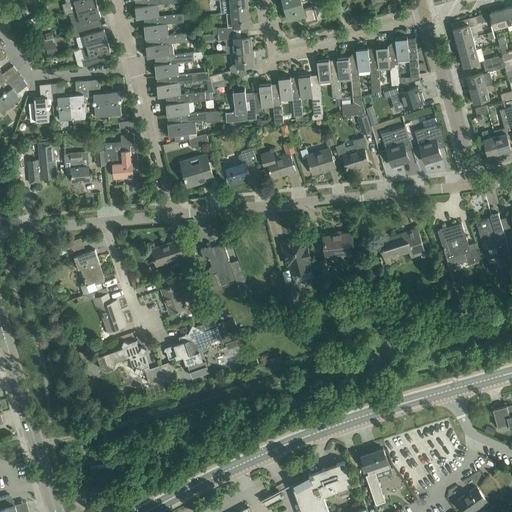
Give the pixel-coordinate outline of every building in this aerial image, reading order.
[(65,0),(66,2),(63,3),(66,14),(70,13),(77,12),(98,6),(96,0),(65,0)] [(138,5),(137,6),(138,18),(139,17),(143,17),(154,16),(157,15),(156,4),(175,3),(183,2),(182,0),(145,0),(146,5),(138,5)] [(220,0),(222,13),(227,13),(248,10),(247,0),(220,0)] [(334,0),(338,13),(346,11),(342,0),(334,0)] [(317,16),(320,10),(315,8),(314,6),(303,9),(301,1),(285,6),(289,19),(303,15),(304,18),(302,20),(305,22),(305,23),(306,23),(309,24),(311,21),(318,19),(317,16)] [(511,23),(511,5),(503,8),(507,24),(511,23)] [(98,6),(77,12),(70,13),(72,25),(74,31),(91,26),(90,23),(102,19),(98,6)] [(507,24),(503,8),(490,12),(495,28),(507,24)] [(217,26),(214,26),(213,27),(214,34),(219,34),(232,32),(232,26),(250,24),(248,10),(227,13),(228,26),(218,27),(217,26)] [(155,24),(146,25),(147,37),(156,36),(166,35),(165,23),(184,22),(184,20),(183,13),(157,15),(154,16),(155,24)] [(487,13),(459,21),(460,26),(453,28),(457,40),(478,34),(475,23),(489,19),(487,13)] [(91,26),(74,31),(76,37),(83,35),(87,46),(107,40),(104,28),(93,32),(91,26)] [(157,44),(148,45),(149,57),(154,56),(165,55),(168,55),(168,54),(173,54),(172,45),(167,46),(167,43),(172,43),(193,41),(193,39),(192,32),(166,35),(156,36),(157,44)] [(219,39),(225,39),(226,53),(231,52),(252,50),(251,36),(233,38),(232,32),(219,34),(219,39)] [(478,35),(478,34),(457,40),(460,53),(477,48),(474,36),(478,35)] [(396,37),(395,37),(395,38),(396,39),(396,44),(397,55),(397,56),(398,59),(398,61),(409,60),(410,76),(410,77),(411,81),(414,80),(419,78),(420,78),(416,38),(415,38),(408,39),(407,37),(407,36),(396,37)] [(59,54),(54,38),(44,40),(49,57),(59,54)] [(87,46),(82,47),(86,58),(82,59),(84,65),(101,61),(100,54),(111,51),(107,40),(87,46)] [(507,49),(508,48),(507,43),(500,45),(502,53),(504,53),(508,52),(507,49)] [(377,48),(376,48),(377,57),(378,57),(379,67),(379,69),(387,68),(387,66),(390,66),(392,85),(400,84),(400,77),(398,61),(398,59),(397,56),(397,55),(389,56),(388,47),(377,48)] [(477,48),(460,53),(464,66),(480,61),(477,48)] [(357,50),(356,50),(357,58),(358,67),(358,69),(359,69),(359,72),(359,74),(370,73),(372,93),(381,90),(379,69),(379,67),(378,57),(377,57),(369,58),(368,49),(357,50)] [(254,64),(252,50),(231,52),(232,66),(245,65),(254,64)] [(511,50),(508,52),(504,53),(502,53),(502,54),(504,59),(511,56),(511,50)] [(166,63),(157,64),(158,76),(167,75),(177,74),(176,63),(195,61),(195,59),(203,58),(203,51),(173,54),(168,54),(168,55),(165,55),(166,63)] [(504,60),(504,59),(502,54),(483,59),(484,65),(504,60)] [(337,57),(337,58),(337,59),(338,68),(339,79),(340,81),(351,79),(352,96),(353,102),(342,103),(342,104),(343,115),(366,113),(361,96),(361,95),(359,74),(359,72),(359,69),(358,69),(358,67),(357,58),(349,59),(349,56),(348,56),(337,57)] [(318,61),(317,62),(318,73),(319,81),(320,81),(331,79),(333,98),(335,98),(341,97),(340,81),(339,79),(338,68),(330,69),(329,60),(318,61)] [(505,65),(504,60),(484,65),(486,72),(506,67),(505,65)] [(13,65),(11,67),(3,73),(0,69),(0,83),(7,79),(10,83),(21,75),(13,65)] [(229,70),(210,76),(211,80),(211,82),(229,78),(233,77),(231,70),(229,70)] [(168,83),(159,84),(160,96),(165,95),(176,94),(178,93),(177,83),(206,80),(211,80),(210,76),(208,71),(177,74),(167,75),(168,83)] [(485,80),(483,72),(467,77),(470,89),(493,83),(491,78),(485,80)] [(10,83),(13,87),(0,96),(0,108),(2,111),(21,97),(17,92),(28,84),(21,75),(10,83)] [(112,77),(112,81),(113,90),(107,91),(109,114),(122,113),(121,102),(122,101),(123,101),(123,100),(126,99),(124,76),(112,77)] [(299,77),(300,86),(301,96),(312,95),(314,114),(313,115),(313,119),(324,118),(323,113),(320,81),(319,81),(319,84),(312,85),(311,76),(310,76),(299,77)] [(229,78),(211,82),(213,88),(216,87),(218,87),(219,87),(226,85),(225,82),(227,82),(230,81),(229,78)] [(279,79),(279,82),(280,93),(281,98),(292,97),(294,116),(296,116),(296,120),(303,119),(303,115),(301,96),(300,86),(292,87),(291,78),(290,78),(279,79)] [(88,80),(89,93),(94,93),(96,115),(109,114),(107,91),(101,91),(99,79),(88,80)] [(76,81),(76,84),(77,94),(71,94),(73,117),(86,116),(84,93),(89,93),(88,80),(76,81)] [(52,83),(53,96),(58,96),(60,119),(73,117),(71,94),(65,95),(64,82),(52,83)] [(40,84),(40,88),(41,97),(35,97),(37,121),(50,119),(48,97),(53,96),(52,83),(40,84)] [(493,83),(470,89),(474,102),(490,98),(488,91),(494,89),(493,83)] [(260,92),(254,93),(255,103),(256,108),(255,108),(256,113),(263,108),(262,107),(262,105),(273,104),(275,123),(284,122),(281,98),(280,93),(272,94),(272,85),(271,85),(260,86),(259,86),(260,92)] [(402,100),(405,108),(423,102),(423,101),(424,100),(422,92),(420,93),(418,86),(400,91),(398,85),(383,90),(386,97),(391,96),(393,103),(402,100)] [(511,88),(511,89),(511,90),(501,93),(503,100),(511,97),(511,88)] [(177,102),(167,103),(168,115),(178,114),(188,113),(187,101),(206,100),(205,91),(178,93),(176,94),(177,102)] [(235,111),(225,112),(226,122),(256,119),(257,119),(256,118),(256,113),(255,108),(256,108),(255,103),(254,93),(254,92),(246,93),(245,91),(234,92),(233,92),(235,111)] [(487,104),(485,105),(475,108),(477,114),(489,111),(487,104)] [(505,127),(510,125),(505,108),(500,109),(505,127)] [(179,122),(169,123),(171,135),(175,135),(175,141),(189,138),(189,133),(197,133),(196,121),(207,120),(207,122),(221,121),(218,110),(188,113),(178,114),(179,122)] [(363,133),(372,130),(367,115),(358,117),(363,133)] [(377,122),(375,115),(369,117),(371,124),(377,122)] [(442,137),(438,122),(423,127),(427,141),(420,144),(420,145),(425,162),(427,162),(427,163),(435,161),(435,159),(442,157),(439,147),(436,139),(443,137),(442,137)] [(395,145),(387,147),(393,165),(394,165),(394,167),(403,164),(402,163),(409,160),(404,142),(410,140),(405,125),(390,130),(395,145)] [(506,132),(505,127),(494,130),(495,135),(500,152),(511,149),(506,132)] [(492,155),(493,157),(500,155),(499,153),(500,152),(495,135),(489,137),(487,129),(482,131),(484,138),(489,156),(492,155)] [(106,150),(104,150),(105,162),(107,161),(107,164),(113,163),(114,177),(133,175),(133,168),(139,167),(137,150),(138,149),(137,144),(135,144),(134,133),(132,133),(121,134),(122,145),(118,146),(118,151),(106,152),(106,150)] [(192,147),(209,142),(206,134),(189,139),(192,147)] [(328,145),(335,143),(333,135),(326,137),(328,145)] [(369,164),(366,154),(364,149),(368,148),(364,136),(357,138),(359,142),(355,143),(357,151),(348,154),(345,146),(344,142),(336,145),(340,160),(341,160),(345,159),(347,164),(346,164),(347,167),(348,167),(349,170),(369,164)] [(105,137),(95,138),(97,164),(107,164),(107,161),(105,162),(104,150),(106,150),(105,137)] [(30,182),(40,182),(40,178),(57,176),(53,141),(38,142),(40,159),(28,160),(30,182)] [(286,143),(289,151),(295,150),(292,141),(287,143),(286,143)] [(242,150),(239,155),(241,162),(226,167),(230,181),(250,176),(247,166),(258,163),(255,153),(253,147),(242,150)] [(336,166),(333,157),(330,147),(307,154),(310,164),(313,173),(314,173),(314,172),(328,167),(329,169),(336,166)] [(290,153),(288,154),(286,154),(276,158),(273,149),(261,153),(263,160),(266,170),(270,169),(273,177),(273,175),(288,171),(288,172),(295,170),(292,161),(290,153)] [(82,151),(65,153),(67,179),(73,179),(73,180),(90,179),(90,176),(89,169),(89,165),(88,151),(82,151)] [(186,169),(187,175),(185,176),(188,186),(202,181),(201,178),(213,174),(207,154),(198,156),(199,159),(183,165),(184,169),(186,169)] [(490,215),(491,216),(491,219),(488,220),(487,219),(477,222),(478,227),(481,237),(484,249),(495,246),(498,256),(503,274),(509,278),(511,279),(511,259),(503,229),(500,218),(499,212),(490,215)] [(447,258),(464,252),(468,264),(482,259),(481,255),(478,245),(470,248),(462,224),(448,229),(447,227),(438,230),(441,239),(447,258)] [(384,246),(381,247),(384,254),(380,256),(383,265),(391,263),(389,256),(409,250),(411,256),(425,251),(423,242),(418,227),(382,239),(384,246)] [(354,252),(353,241),(352,232),(324,234),(326,254),(354,252)] [(287,241),(282,242),(287,264),(289,264),(292,274),(293,280),(294,280),(294,281),(313,276),(311,268),(312,268),(309,260),(311,260),(307,245),(306,245),(304,237),(294,239),(294,238),(287,240),(287,241)] [(270,240),(266,240),(266,238),(257,239),(257,248),(248,249),(249,251),(237,252),(243,268),(250,267),(251,273),(249,273),(251,279),(253,279),(253,277),(266,275),(265,266),(273,265),(273,264),(275,264),(274,254),(272,254),(270,240)] [(154,259),(155,258),(157,265),(184,256),(188,269),(196,266),(192,255),(189,246),(191,253),(184,256),(178,239),(151,248),(152,249),(153,249),(156,256),(153,257),(154,259)] [(212,272),(214,272),(218,271),(222,284),(237,279),(224,243),(215,246),(215,245),(211,246),(211,245),(208,246),(205,245),(204,247),(201,249),(204,259),(210,257),(212,264),(210,266),(210,267),(209,268),(209,269),(210,271),(211,272),(212,272)] [(64,244),(56,247),(58,254),(67,252),(64,244)] [(79,269),(81,268),(86,284),(94,281),(95,284),(105,281),(100,268),(99,268),(97,262),(100,261),(95,249),(74,256),(79,269)] [(319,273),(328,273),(327,257),(318,258),(319,273)] [(196,267),(159,280),(162,288),(161,288),(162,289),(164,296),(170,312),(171,312),(179,309),(187,306),(179,283),(188,279),(199,275),(196,267)] [(50,276),(44,279),(47,285),(53,282),(50,276)] [(293,280),(284,283),(290,306),(300,303),(294,281),(294,280),(293,280)] [(456,292),(447,295),(454,315),(462,313),(456,292)] [(94,298),(98,309),(101,308),(108,330),(116,327),(126,324),(117,299),(111,302),(108,293),(94,298)] [(75,298),(77,304),(83,302),(81,296),(75,298)] [(390,296),(379,301),(390,323),(400,318),(390,296)] [(217,323),(218,326),(217,326),(221,337),(220,338),(223,343),(238,338),(237,330),(229,332),(225,320),(217,323)] [(166,347),(164,350),(167,351),(169,359),(185,353),(193,377),(210,371),(203,350),(206,349),(206,348),(208,347),(207,346),(209,342),(220,338),(221,337),(217,326),(205,330),(202,329),(196,326),(193,324),(188,333),(186,332),(185,334),(179,336),(179,337),(181,336),(183,341),(166,347)] [(117,361),(130,357),(134,371),(139,373),(142,368),(149,366),(144,353),(147,348),(142,346),(137,347),(135,341),(129,342),(124,340),(122,345),(123,348),(98,356),(100,364),(99,367),(108,372),(109,369),(114,368),(117,361)] [(91,357),(86,348),(78,351),(83,361),(91,357)] [(269,365),(283,361),(281,356),(268,359),(269,365)] [(173,361),(161,365),(166,381),(172,379),(174,386),(180,384),(178,377),(177,374),(173,361)] [(166,381),(161,365),(150,368),(146,369),(149,379),(148,381),(150,382),(155,384),(166,381)] [(509,423),(510,426),(511,425),(511,406),(508,408),(507,405),(493,409),(498,426),(509,423)] [(376,441),(377,447),(386,445),(385,439),(376,441)] [(369,474),(366,475),(376,504),(386,501),(376,472),(390,467),(383,447),(362,454),(369,474)] [(309,473),(309,474),(301,478),(294,482),(296,486),(294,487),(303,511),(330,511),(324,495),(353,484),(344,461),(309,473)] [(113,462),(89,467),(90,471),(113,467),(113,462)] [(389,480),(391,488),(403,485),(401,475),(386,478),(386,481),(389,480)] [(457,500),(465,511),(474,511),(476,511),(475,509),(487,501),(477,486),(457,500)] [(0,511),(28,511),(26,501),(14,504),(13,504),(3,507),(1,497),(0,497),(0,496),(0,511)]
